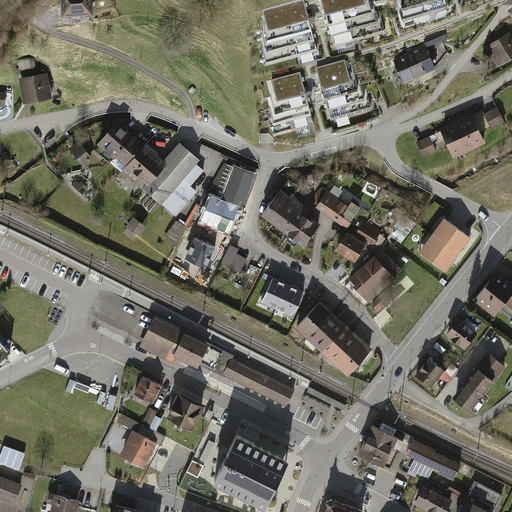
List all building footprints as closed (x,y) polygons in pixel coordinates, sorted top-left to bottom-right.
[(61,0),(62,20),(95,18),(94,0),(61,0)] [(303,0),(298,0),(263,9),(266,19),(262,20),(265,30),(261,31),(264,41),(261,41),(266,62),(316,49),(303,0)] [(321,0),(333,44),(385,31),(380,10),(375,11),(373,1),(369,2),(368,0),(321,0)] [(446,0),(396,0),(402,19),(448,6),(446,0)] [(427,37),(430,45),(450,39),(447,31),(427,37)] [(498,68),(511,58),(511,36),(510,33),(486,49),(498,68)] [(427,47),(394,62),(405,86),(437,71),(427,47)] [(17,62),(18,71),(35,69),(34,60),(17,62)] [(345,60),(317,68),(331,119),(372,107),(366,87),(362,88),(359,78),(355,79),(353,69),(347,70),(345,60)] [(313,123),(300,72),(272,80),(275,90),(270,91),(272,102),(269,103),(271,113),(268,113),(273,133),(313,123)] [(18,79),(23,103),(54,97),(49,73),(18,79)] [(195,93),(190,89),(187,93),(191,97),(195,93)] [(482,112),(406,149),(411,161),(420,157),(421,161),(448,148),(453,158),(487,142),(483,134),(504,124),(497,109),(483,116),(482,112)] [(110,162),(133,134),(119,123),(95,152),(109,164),(110,162)] [(144,143),(133,134),(110,162),(120,171),(144,143)] [(69,150),(85,168),(94,160),(77,142),(69,150)] [(144,143),(120,171),(177,219),(201,190),(193,184),(204,171),(196,165),(200,160),(178,142),(164,160),(144,143)] [(256,175),(235,167),(223,200),(212,196),(202,224),(229,234),(237,210),(242,212),(256,175)] [(72,187),(80,195),(87,189),(79,181),(72,187)] [(298,189),(287,181),(262,216),(304,246),(320,224),(307,215),(310,211),(292,197),(298,189)] [(322,187),(312,203),(348,227),(363,205),(352,197),(348,204),(322,187)] [(391,204),(384,215),(391,220),(398,209),(391,204)] [(126,226),(140,236),(147,226),(133,217),(126,226)] [(346,231),(334,251),(355,263),(367,243),(373,247),(382,233),(378,230),(382,224),(372,219),(368,225),(364,222),(355,237),(346,231)] [(176,247),(187,227),(176,221),(161,238),(176,247)] [(470,237),(449,222),(437,238),(458,254),(470,237)] [(458,254),(437,238),(425,254),(446,270),(458,254)] [(210,243),(202,240),(192,260),(200,264),(210,243)] [(240,249),(231,245),(222,263),(240,272),(246,259),(237,254),(240,249)] [(396,280),(374,255),(349,276),(371,302),(396,280)] [(214,270),(207,268),(202,280),(209,282),(214,270)] [(511,283),(497,271),(474,301),(494,316),(498,311),(511,321),(511,283)] [(276,312),(290,284),(272,275),(258,304),(276,312)] [(307,292),(290,284),(276,312),(294,321),(307,292)] [(375,307),(380,312),(395,299),(391,294),(375,307)] [(308,340),(334,313),(322,302),(296,329),(308,340)] [(322,353),(347,325),(334,313),(308,340),(322,353)] [(445,337),(463,350),(478,329),(460,316),(445,337)] [(200,366),(211,344),(154,317),(139,348),(173,365),(176,358),(199,369),(200,366)] [(330,361),(355,333),(347,325),(322,353),(330,361)] [(338,368),(364,340),(355,333),(330,361),(338,368)] [(374,350),(364,340),(338,368),(348,377),(374,350)] [(0,358),(9,350),(0,341),(0,358)] [(235,356),(211,344),(200,366),(223,378),(224,376),(233,359),(235,356)] [(489,353),(454,397),(471,410),(506,366),(489,353)] [(445,371),(429,358),(415,374),(431,387),(445,371)] [(296,390),(233,359),(224,376),(287,407),(296,390)] [(155,402),(163,385),(142,375),(134,392),(155,402)] [(193,429),(206,403),(179,389),(169,408),(171,409),(168,416),(193,429)] [(141,424),(148,427),(155,414),(157,411),(150,407),(141,424)] [(207,411),(204,417),(210,419),(212,414),(212,413),(213,411),(208,408),(207,411)] [(227,425),(238,430),(244,418),(233,413),(227,425)] [(148,427),(155,431),(162,418),(155,414),(148,427)] [(119,454),(144,466),(154,446),(160,449),(166,436),(155,431),(148,427),(141,424),(122,415),(118,424),(131,430),(119,454)] [(377,418),(359,454),(373,461),(390,470),(392,465),(408,434),(377,418)] [(265,505),(288,460),(237,435),(215,480),(265,505)] [(453,481),(461,463),(434,450),(435,448),(413,437),(405,453),(414,458),(408,470),(428,479),(434,467),(441,470),(439,474),(453,481)] [(0,456),(0,462),(19,469),(21,463),(22,462),(25,453),(4,445),(0,456)] [(22,484),(0,475),(0,499),(14,505),(22,484)] [(459,511),(495,511),(496,511),(480,503),(484,496),(500,503),(504,494),(475,480),(459,511)] [(423,483),(413,503),(430,511),(446,511),(454,497),(460,499),(464,490),(450,483),(445,494),(423,483)] [(75,511),(79,497),(49,491),(47,502),(52,503),(49,511),(75,511)] [(363,511),(364,510),(340,501),(336,495),(325,502),(328,507),(326,511),(363,511)] [(112,511),(149,511),(117,501),(112,511)]
